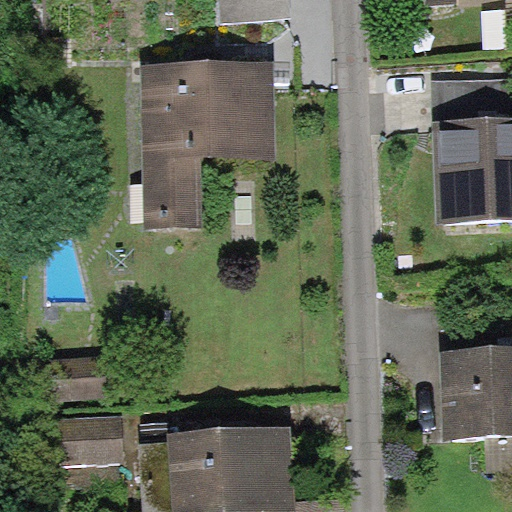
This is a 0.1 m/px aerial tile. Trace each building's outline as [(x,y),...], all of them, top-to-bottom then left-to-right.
[(294,0),(221,0),(223,23),(296,19),(294,0)] [(272,54),(141,57),(144,215),(204,214),(202,140),(274,138),(272,54)] [(451,222),(511,219),(511,115),(446,118),(451,222)] [(511,343),(445,346),(448,435),(511,432),(511,343)] [(95,345),(51,344),(49,378),(94,380),(95,345)] [(118,407),(57,412),(60,452),(121,448),(118,407)] [(286,511),(340,511),(340,485),(293,487),(291,419),(172,423),(175,511),(286,507),(286,511)]
